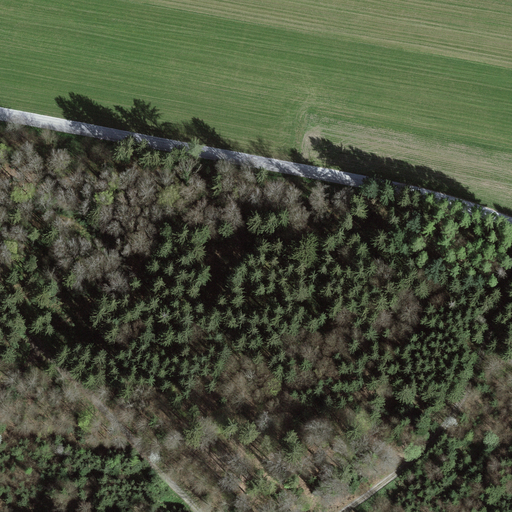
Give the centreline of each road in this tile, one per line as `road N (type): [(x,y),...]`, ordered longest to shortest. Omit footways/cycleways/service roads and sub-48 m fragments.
road 1 (unclassified): [(511,226),(344,178),(0,116)]
road 2 (track): [(198,511),(0,293)]
road 3 (track): [(511,275),(450,420),(349,511)]
